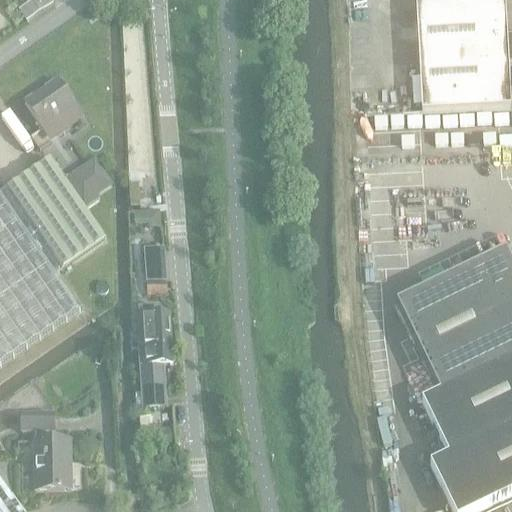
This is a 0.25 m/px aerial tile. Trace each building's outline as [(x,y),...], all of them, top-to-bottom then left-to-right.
[(46,9),(39,0),(36,0),(32,3),(25,7),(33,18),(46,9)] [(422,116),(511,111),(511,37),(507,38),(505,4),(416,9),(422,116)] [(41,132),(72,109),(56,84),(24,107),(41,132)] [(95,161),(66,181),(87,210),(99,202),(97,198),(110,190),(113,188),(110,183),(95,161)] [(50,163),(0,196),(0,198),(54,277),(105,243),(50,163)] [(151,207),(159,206),(157,193),(149,194),(151,207)] [(0,367),(79,313),(54,277),(0,198),(0,367)] [(159,213),(134,214),(135,228),(147,227),(147,230),(161,229),(159,213)] [(450,511),(481,511),(511,497),(511,268),(506,255),(396,308),(440,397),(422,406),(448,460),(430,469),(450,511)] [(146,284),(147,298),(167,297),(166,283),(146,284)] [(136,329),(138,350),(169,348),(167,315),(148,317),(148,312),(135,312),(136,324),(132,324),(133,329),(136,329)] [(170,363),(169,348),(138,350),(141,396),(142,408),(163,407),(162,394),(158,395),(156,364),(170,363)] [(55,417),(20,417),(20,437),(55,437),(55,417)] [(68,463),(69,444),(31,444),(32,495),(67,495),(66,463),(68,463)] [(21,511),(0,480),(0,511),(21,511)]
